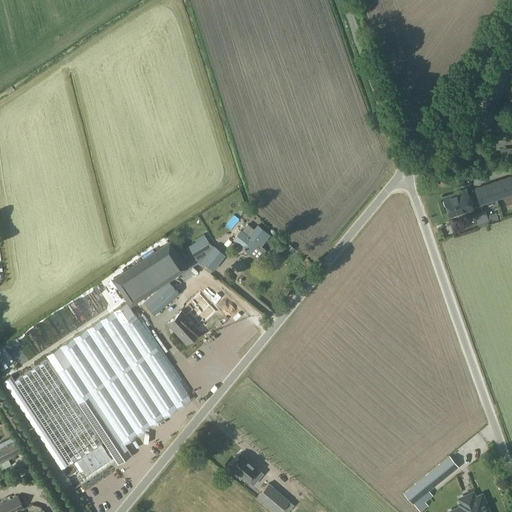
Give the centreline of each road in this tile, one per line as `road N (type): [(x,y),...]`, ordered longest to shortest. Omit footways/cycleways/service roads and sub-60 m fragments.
road 1 (unclassified): [(404,170),(121,511)]
road 2 (unclassified): [(511,474),(404,170)]
road 3 (unclassified): [(404,170),(511,15)]
road 4 (unclassified): [(404,170),(343,0)]
